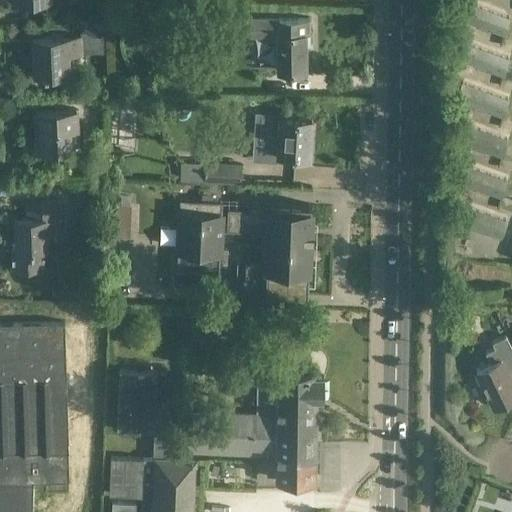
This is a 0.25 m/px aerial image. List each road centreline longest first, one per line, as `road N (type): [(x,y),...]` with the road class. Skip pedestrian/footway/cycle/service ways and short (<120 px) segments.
road 1 (secondary): [(395,511),(406,0)]
road 2 (unknown): [(379,297),(137,274)]
